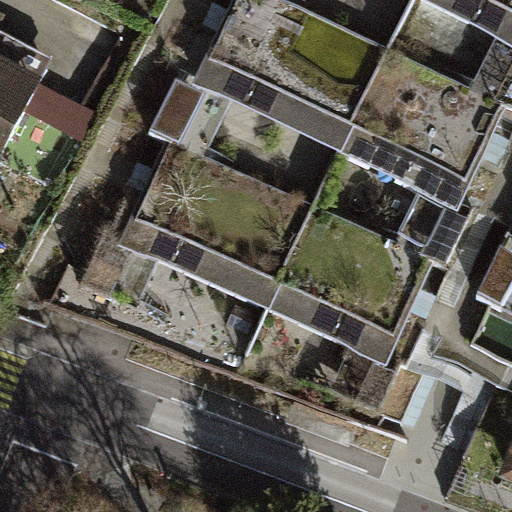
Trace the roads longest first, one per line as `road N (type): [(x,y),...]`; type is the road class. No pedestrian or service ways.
road 1 (tertiary): [(59,394),(370,511)]
road 2 (residential): [(59,394),(15,511)]
